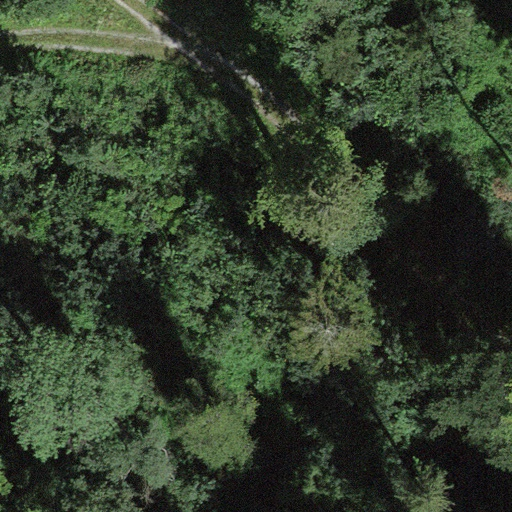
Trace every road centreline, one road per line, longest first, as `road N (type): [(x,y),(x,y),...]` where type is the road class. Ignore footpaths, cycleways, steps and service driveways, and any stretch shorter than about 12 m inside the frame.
road 1 (track): [(511,362),(402,241),(222,71),(128,0)]
road 2 (track): [(0,57),(49,40),(222,71)]
